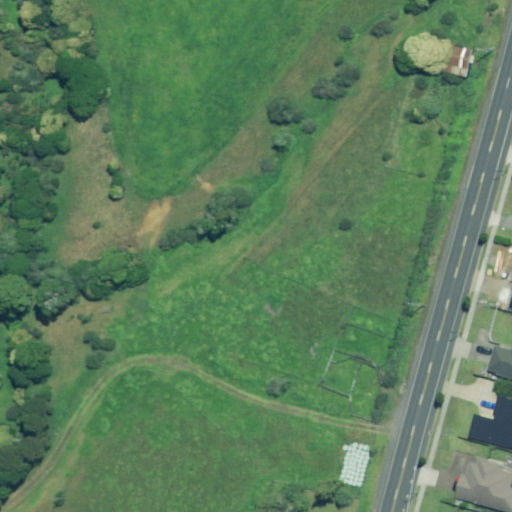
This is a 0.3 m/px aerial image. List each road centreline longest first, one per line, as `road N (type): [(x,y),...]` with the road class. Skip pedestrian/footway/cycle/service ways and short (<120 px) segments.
road 1 (unknown): [(1,511),(42,475),(100,382),(149,366),(180,369),(242,405),(408,444)]
road 2 (tertiary): [(389,511),(511,74)]
